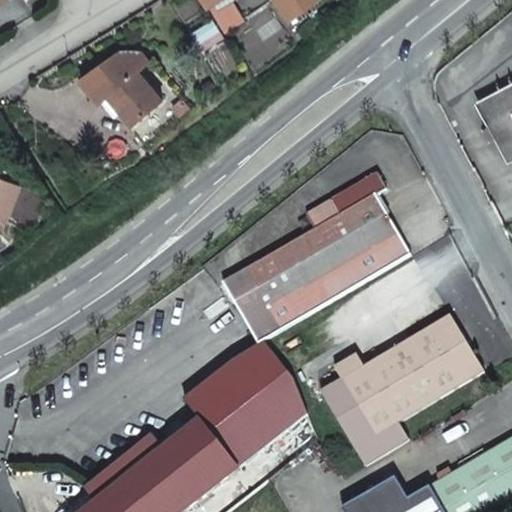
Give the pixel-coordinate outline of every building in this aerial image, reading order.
[(229,0),(202,0),(223,31),(242,19),(229,0)] [(275,0),(289,19),(314,0),(275,0)] [(102,104),(109,98),(134,126),(162,101),(137,72),(149,63),(139,51),(129,46),(118,47),(110,54),(81,79),(102,104)] [(511,82),(475,102),(486,125),(485,125),(485,126),(484,126),(484,127),(483,128),(483,129),(483,130),(483,131),(482,131),(482,132),(482,133),(482,134),(483,134),(483,135),(483,136),(484,136),(484,137),(485,138),(486,138),(486,139),(487,139),(488,140),(489,140),(490,140),(491,140),(492,140),(493,140),(494,140),(507,164),(511,160),(511,82)] [(227,282),(266,341),(413,254),(379,195),(389,189),(379,172),(310,213),(319,228),(319,229),(315,223),(307,228),(310,234),(227,282)] [(0,221),(5,223),(20,187),(0,179),(0,221)] [(455,314),(367,365),(346,377),(325,390),(367,464),(411,438),(401,420),(488,370),(455,314)] [(346,377),(367,365),(360,352),(338,364),(346,377)] [(178,511),(289,427),(266,397),(213,437),(200,419),(161,449),(152,437),(94,481),(104,493),(78,511),(178,511)] [(511,437),(431,484),(410,497),(397,475),(344,507),(346,511),(486,511),(511,497),(511,437)]
